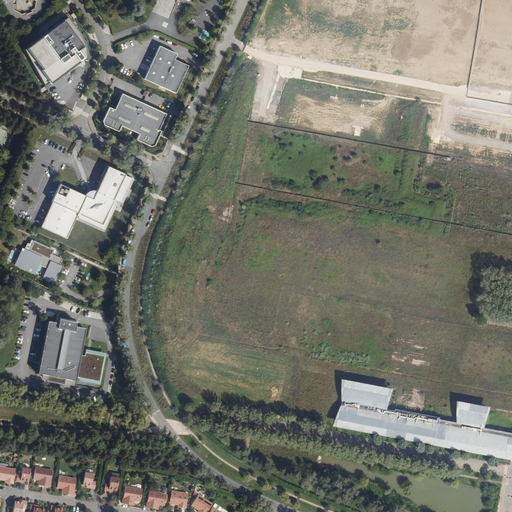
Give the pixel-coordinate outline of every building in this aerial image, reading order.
[(68,17),(23,49),(44,86),(79,60),(87,60),(86,49),(84,43),(82,37),(68,17)] [(144,79),(175,93),(188,66),(174,59),(176,54),(159,46),(144,79)] [(158,130),(166,114),(121,94),(114,110),(108,107),(102,122),(103,125),(118,132),(120,126),(138,135),(136,140),(150,147),(154,146),(160,131),(158,130)] [(87,193),(85,196),(59,184),(51,201),(52,202),(40,227),(66,238),(77,213),(80,214),(84,215),(88,215),(89,218),(91,220),(92,221),(95,222),(98,222),(100,222),(100,221),(103,220),(104,218),(106,217),(106,214),(106,211),(106,209),(109,206),(112,200),(115,201),(121,204),(132,179),(124,175),(124,174),(107,166),(106,167),(96,189),(95,192),(92,191),(91,192),(90,191),(87,192),(87,193)] [(114,203),(115,201),(112,200),(109,206),(106,209),(106,211),(106,214),(106,217),(104,218),(103,220),(100,221),(100,222),(98,222),(95,222),(92,221),(91,220),(89,218),(88,215),(84,215),(80,214),(77,213),(76,217),(103,230),(115,203),(114,203)] [(43,277),(54,283),(61,267),(59,266),(63,260),(51,254),(53,250),(31,240),(29,244),(27,243),(24,250),(22,249),(15,264),(35,274),(38,266),(46,270),(43,277)] [(85,330),(75,328),(75,324),(58,320),(57,324),(47,323),(37,375),(41,376),(47,377),(46,382),(63,385),(64,380),(75,382),(75,378),(80,379),(99,382),(104,357),(85,353),(84,357),(80,356),(85,330)] [(85,350),(85,353),(104,357),(99,382),(80,379),(79,382),(99,385),(105,354),(85,350)] [(394,389),(343,380),(342,404),(334,427),(511,461),(511,433),(486,428),(492,408),(459,402),(458,423),(388,410),(394,389)] [(15,470),(0,467),(0,478),(6,480),(5,481),(5,483),(12,485),(15,470)] [(30,470),(21,469),(20,476),(16,475),(15,482),(24,483),(24,482),(28,482),(30,470)] [(52,472),(35,469),(33,480),(39,481),(42,481),(41,486),(49,488),(52,472)] [(93,475),(85,474),(83,486),(86,486),(86,488),(94,489),(95,483),(92,482),(93,475)] [(119,475),(111,474),(111,478),(110,478),(109,485),(105,484),(104,491),(112,492),(112,491),(116,491),(119,475)] [(76,480),(59,477),(57,488),(63,489),(65,489),(65,494),(73,496),(76,480)] [(142,491),(124,488),(122,504),(131,505),(132,500),(134,501),(140,502),(142,491)] [(164,505),(166,495),(167,489),(163,489),(162,494),(149,492),(146,508),(155,509),(156,504),(158,505),(164,505)] [(187,494),(170,492),(169,503),(178,504),(178,505),(177,508),(185,509),(187,494)] [(207,511),(212,505),(198,496),(192,505),(200,510),(199,511),(198,511),(207,511)] [(26,503),(18,501),(18,503),(14,502),(12,511),(20,511),(21,508),(25,509),(26,503)]
